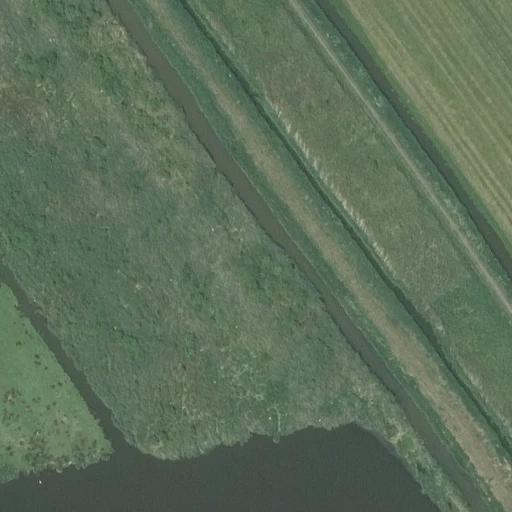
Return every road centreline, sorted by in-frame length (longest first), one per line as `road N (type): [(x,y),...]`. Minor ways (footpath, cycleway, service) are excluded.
road 1 (track): [(156,0),(511,501)]
road 2 (track): [(511,311),(292,0)]
